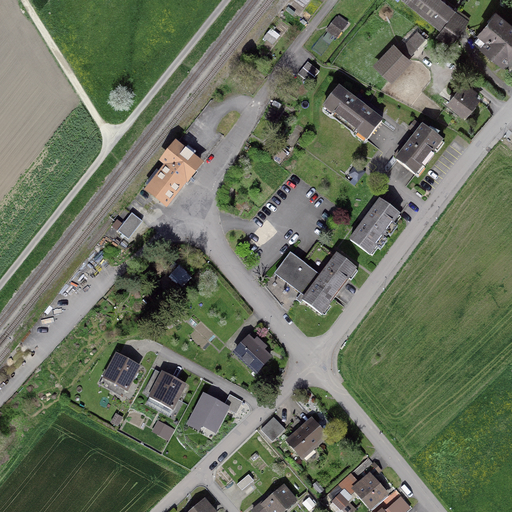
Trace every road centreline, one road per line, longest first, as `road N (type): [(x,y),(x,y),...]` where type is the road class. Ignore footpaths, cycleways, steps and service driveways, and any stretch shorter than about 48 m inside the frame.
road 1 (track): [(0,282),(225,0)]
road 2 (residential): [(511,107),(311,364)]
road 3 (residential): [(311,364),(191,208)]
road 4 (residential): [(435,511),(311,364)]
road 5 (track): [(26,0),(114,139)]
road 6 (residential): [(311,364),(202,464)]
